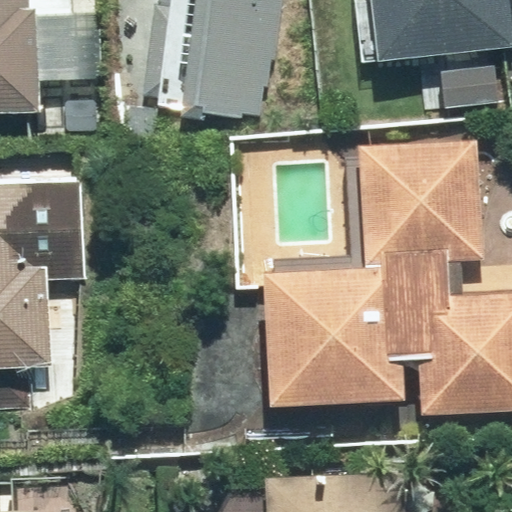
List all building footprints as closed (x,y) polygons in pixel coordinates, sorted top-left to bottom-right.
[(33,87),(96,87),(96,26),(70,26),(70,0),(0,0),(0,123),(33,123),(33,87)] [(280,0),(187,0),(172,120),(264,132),(280,0)] [(511,37),(508,0),(361,0),(368,68),(511,53),(511,37)] [(258,422),(395,417),(393,370),(410,369),(412,427),(511,423),(511,298),(446,301),(445,262),(479,261),(475,148),(356,153),(361,277),(253,281),(258,422)] [(0,193),(0,187),(0,380),(48,379),(45,281),(78,280),(74,190),(0,193)] [(387,511),(388,486),(251,486),(250,511),(387,511)]
